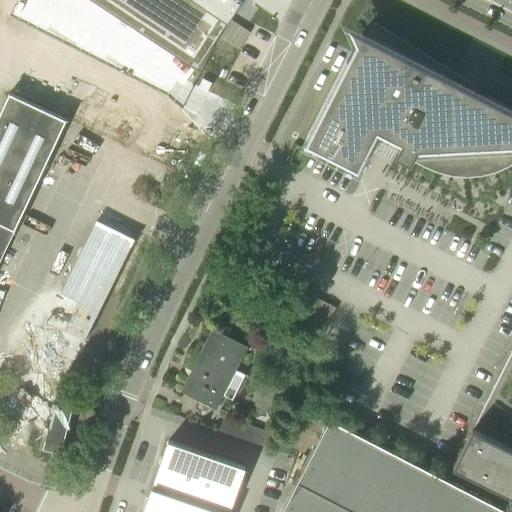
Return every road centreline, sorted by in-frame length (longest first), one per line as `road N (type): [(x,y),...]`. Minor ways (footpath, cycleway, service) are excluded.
road 1 (unclassified): [(82,511),(151,331),(314,0)]
road 2 (unknown): [(0,307),(113,70)]
road 3 (unknown): [(121,408),(252,461),(261,479),(248,511)]
road 4 (unknown): [(284,67),(156,0)]
